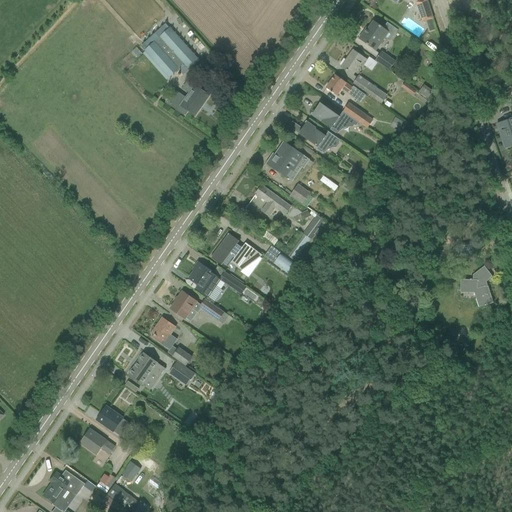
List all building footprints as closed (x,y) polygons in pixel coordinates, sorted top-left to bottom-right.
[(425,0),(417,3),(423,22),(432,19),(426,0),(425,0)] [(359,39),(375,51),(384,39),(386,41),(391,40),(398,30),(387,23),(383,28),(374,22),(368,29),(367,28),(359,39)] [(160,38),(154,43),(145,51),(169,78),(178,70),(178,69),(184,64),(189,70),(199,61),(169,29),(160,38)] [(344,59),(340,65),(342,66),(341,67),(353,76),(361,64),(363,66),(367,61),(353,51),(346,61),(344,59)] [(375,61),(389,70),(396,62),(386,55),(384,57),(380,54),(375,61)] [(335,75),(326,88),(334,94),(337,96),(342,89),(349,94),(348,95),(359,103),(365,95),(354,87),(353,88),(346,83),(343,81),(335,75)] [(195,116),(209,96),(188,81),(183,88),(190,94),(186,99),(174,90),(166,102),(185,116),(188,111),(195,116)] [(401,88),(413,96),(416,92),(404,83),(401,88)] [(371,85),(366,93),(381,104),(385,98),(387,96),(371,85)] [(424,86),(419,92),(430,100),(435,94),(424,86)] [(358,123),(342,112),(339,117),(328,109),(320,103),(312,115),(320,121),(331,128),(330,130),(335,134),(335,133),(337,134),(338,133),(340,131),(343,129),(346,128),(349,127),(353,127),(354,125),(356,126),(358,123)] [(349,103),(342,112),(358,123),(360,125),(367,129),(373,120),(367,116),(349,103)] [(502,138),(502,140),(503,140),(506,148),(511,146),(511,107),(511,108),(511,111),(511,118),(510,119),(510,120),(498,124),(503,138),(502,138)] [(390,127),(402,133),(407,124),(395,118),(390,127)] [(318,148),(317,150),(324,154),(326,152),(329,150),(332,148),(335,148),(336,148),(340,143),(339,142),(340,141),(328,132),(326,136),(306,123),(298,134),(318,148)] [(273,154),(267,164),(275,170),(288,179),(292,182),(303,165),(305,167),(309,160),(305,157),(292,148),(284,143),(277,152),(279,153),(277,157),(273,154)] [(386,152),(394,157),(398,152),(389,146),(386,152)] [(349,177),(366,189),(370,182),(353,170),(349,177)] [(334,191),(338,186),(322,175),(318,181),(334,191)] [(291,196),(302,204),(310,193),(298,185),(291,196)] [(262,211),(269,217),(275,208),(280,211),(285,216),(291,207),(262,186),(256,194),(268,203),(262,211)] [(311,217),(308,210),(300,214),(303,220),(311,217)] [(309,240),(324,221),(317,215),(302,234),(309,240)] [(274,242),(276,238),(266,233),(264,237),(274,242)] [(210,258),(221,266),(230,253),(235,257),(231,263),(242,271),(262,256),(245,243),(240,250),(235,246),(239,242),(228,234),(210,258)] [(472,255),(471,245),(471,244),(453,247),(454,253),(457,252),(458,257),(461,257),(462,261),(472,259),(471,255),(472,255)] [(304,269),(294,263),(281,253),(279,255),(273,264),(287,274),(297,280),(304,269)] [(198,291),(206,296),(208,298),(215,287),(220,280),(241,295),(246,288),(224,272),(220,279),(212,274),(213,274),(200,264),(189,279),(200,287),(198,291)] [(492,300),(488,287),(485,286),(484,284),(492,277),(484,267),(473,275),(473,280),(473,279),(470,279),(470,280),(460,280),(460,289),(473,289),(479,308),(484,306),(493,303),(492,300)] [(182,292),(171,309),(179,315),(185,319),(185,318),(191,322),(197,313),(198,314),(201,309),(218,321),(224,313),(206,300),(201,306),(191,298),(182,292)] [(268,306),(262,315),(269,320),(275,311),(268,306)] [(162,318),(152,333),(154,335),(152,338),(160,344),(169,350),(177,340),(170,335),(175,328),(170,324),(162,318)] [(177,350),(172,357),(185,367),(192,357),(179,347),(177,350)] [(140,360),(139,360),(133,370),(131,369),(129,374),(130,374),(128,376),(142,385),(151,371),(160,377),(165,369),(144,354),(143,356),(141,355),(138,359),(140,360)] [(169,374),(187,386),(195,375),(177,362),(169,374)] [(128,381),(125,385),(136,393),(138,389),(128,381)] [(122,420),(123,418),(106,406),(96,421),(113,433),(113,432),(120,437),(129,425),(122,420)] [(80,444),(88,450),(97,456),(101,449),(109,455),(115,446),(107,441),(90,429),(80,444)] [(126,469),(132,472),(137,462),(131,459),(126,469)] [(152,471),(161,478),(166,471),(157,464),(152,471)] [(136,476),(125,469),(121,476),(131,483),(136,476)] [(51,505),(60,511),(67,503),(63,500),(70,492),(76,496),(84,485),(64,471),(60,476),(55,473),(49,481),(51,483),(42,496),(52,503),(51,505)] [(96,487),(105,494),(115,480),(109,475),(103,484),(100,482),(96,487)] [(121,489),(113,500),(130,511),(131,511),(139,502),(121,489)] [(127,511),(115,502),(111,509),(116,511),(143,511),(146,509),(141,505),(135,511),(127,511)]
